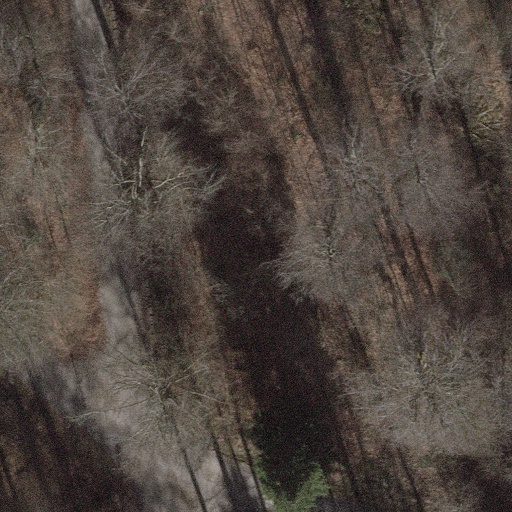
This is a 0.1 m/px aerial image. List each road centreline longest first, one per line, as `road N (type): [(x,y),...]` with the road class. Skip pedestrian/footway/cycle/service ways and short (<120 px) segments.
road 1 (track): [(157,511),(134,438),(85,0)]
road 2 (track): [(0,342),(134,438),(301,511)]
